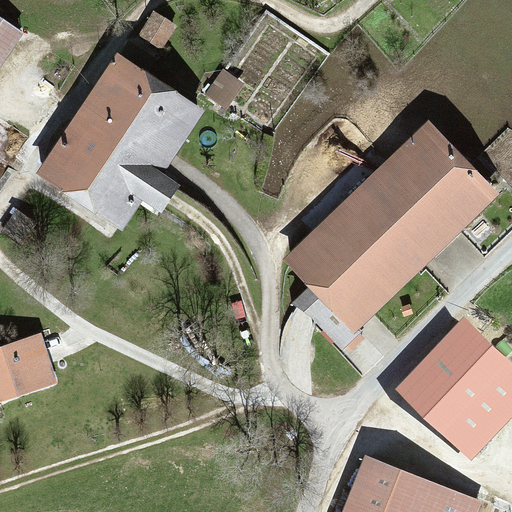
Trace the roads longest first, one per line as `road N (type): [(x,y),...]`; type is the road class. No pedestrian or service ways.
road 1 (residential): [(305,511),(365,391),(419,330),(511,248)]
road 2 (track): [(286,391),(0,491)]
road 3 (track): [(59,315),(184,379),(257,405)]
road 4 (track): [(190,211),(217,235),(267,334)]
